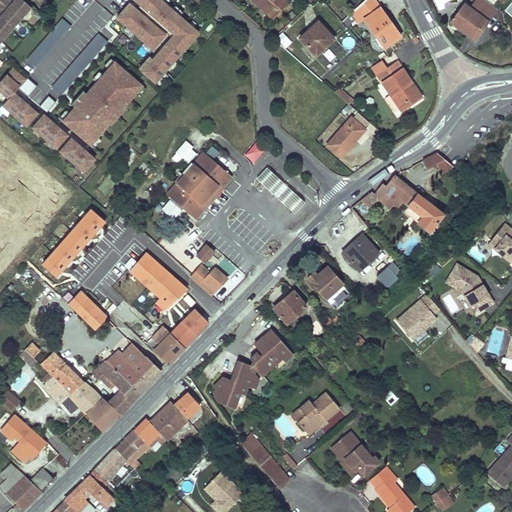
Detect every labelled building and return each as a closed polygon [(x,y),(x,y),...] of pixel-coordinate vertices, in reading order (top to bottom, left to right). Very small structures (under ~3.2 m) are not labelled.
[(0,42),(33,5),(26,0),(0,0),(0,7),(3,10),(0,13),(0,42)] [(150,51),(165,35),(129,0),(114,16),(150,51)] [(155,83),(200,31),(162,0),(131,0),(170,32),(138,69),(155,83)] [(281,5),(276,0),(254,0),(272,15),(281,5)] [(379,6),(375,0),(363,0),(357,6),(364,17),(379,6)] [(475,11),(483,1),(481,0),(473,0),(469,7),(475,11)] [(509,0),(502,0),(502,1),(500,0),(498,0),(495,5),(502,10),(509,0)] [(463,2),(450,21),(473,39),(495,10),(483,1),(475,11),(469,7),(463,2)] [(400,34),(379,6),(364,17),(384,45),(400,34)] [(26,61),(36,68),(70,25),(60,17),(26,61)] [(334,38),(318,20),(300,37),(315,54),(334,38)] [(61,94),(106,40),(97,32),(52,87),(61,94)] [(92,146),(143,83),(111,58),(60,121),(92,146)] [(411,81),(397,59),(377,73),(402,110),(418,99),(407,84),(411,81)] [(25,87),(30,80),(11,65),(0,79),(0,92),(7,97),(0,106),(26,126),(39,111),(15,92),(21,84),(25,87)] [(27,78),(19,87),(28,95),(36,85),(27,78)] [(422,97),(411,81),(407,84),(418,99),(422,97)] [(349,96),(339,86),(333,90),(345,101),(349,96)] [(47,111),(54,101),(47,96),(40,106),(47,111)] [(43,112),(30,126),(55,149),(68,135),(43,112)] [(357,112),(353,115),(363,124),(367,121),(357,112)] [(365,128),(351,116),(327,143),(341,155),(365,128)] [(71,135),(57,149),(82,173),(96,159),(71,135)] [(243,154),(253,163),(267,146),(257,138),(243,154)] [(173,156),(188,165),(198,149),(182,140),(173,156)] [(210,145),(206,151),(214,157),(219,150),(210,145)] [(232,175),(204,150),(176,181),(201,203),(218,183),(222,186),(232,175)] [(436,152),(422,158),(422,161),(426,168),(436,163),(442,173),(454,166),(436,152)] [(303,200),(267,164),(257,174),(293,210),(303,200)] [(372,192),(351,208),(363,223),(374,212),(369,206),(377,197),(389,207),(399,197),(423,217),(419,223),(429,231),(443,215),(394,176),(386,186),(382,184),(375,193),(372,192)] [(201,203),(176,181),(166,192),(195,217),(204,206),(200,203),(201,203)] [(222,186),(218,183),(201,203),(200,203),(204,206),(205,207),(205,206),(223,187),(222,186)] [(126,226),(113,215),(106,223),(135,247),(142,240),(126,226)] [(180,220),(175,217),(172,221),(176,225),(180,220)] [(449,222),(433,242),(436,244),(452,224),(449,222)] [(511,263),(511,240),(498,229),(486,245),(492,250),(488,255),(506,269),(511,263)] [(361,234),(355,240),(357,242),(345,253),(359,268),(378,252),(361,234)] [(355,240),(343,251),(345,253),(357,242),(355,240)] [(214,249),(206,242),(196,254),(204,261),(211,253),(218,259),(222,254),(215,248),(214,249)] [(492,250),(486,245),(482,249),(488,255),(492,250)] [(157,300),(148,309),(164,324),(162,327),(183,346),(209,319),(215,313),(197,295),(186,289),(145,252),(137,262),(132,258),(126,265),(131,269),(130,270),(160,297),(157,300)] [(43,254),(34,264),(54,282),(63,273),(43,254)] [(210,271),(202,264),(191,276),(211,294),(232,271),(220,260),(210,271)] [(478,275),(458,262),(446,279),(461,289),(473,312),(492,302),(488,294),(485,296),(477,281),(480,279),(478,275)] [(313,272),(307,277),(334,308),(350,293),(326,266),(316,274),(313,272)] [(387,266),(376,275),(387,287),(397,277),(387,266)] [(488,294),(480,279),(477,281),(485,296),(488,294)] [(71,281),(58,294),(67,303),(80,290),(71,281)] [(141,287),(128,301),(131,303),(144,290),(141,287)] [(80,290),(67,303),(69,304),(76,312),(89,299),(80,290)] [(293,291),(274,306),(287,323),(306,306),(293,291)] [(412,340),(437,318),(433,314),(439,309),(425,293),(394,320),(412,340)] [(451,314),(459,310),(450,294),(443,298),(451,314)] [(89,299),(76,312),(86,321),(98,308),(89,299)] [(124,306),(116,314),(120,318),(129,310),(127,308),(124,306)] [(98,308),(86,321),(95,329),(107,316),(98,308)] [(325,312),(322,315),(324,317),(322,319),(328,326),(333,322),(325,312)] [(318,322),(295,341),(323,373),(327,370),(304,342),(322,327),(318,322)] [(162,327),(147,344),(163,359),(167,363),(183,346),(162,327)] [(223,375),(211,387),(214,389),(213,394),(218,404),(232,409),(238,394),(242,395),(245,386),(254,389),(258,379),(256,376),(259,374),(261,376),(275,364),(273,362),(280,357),(283,361),(292,353),(272,329),(253,345),(262,355),(260,357),(256,352),(249,358),(252,361),(250,365),(237,360),(232,373),(233,374),(232,378),(223,375)] [(472,349),(481,341),(475,333),(467,343),(472,349)] [(111,351),(114,353),(118,357),(132,343),(125,336),(111,351)] [(358,337),(354,341),(359,346),(364,342),(358,337)] [(40,351),(32,343),(26,349),(34,357),(40,351)] [(106,361),(140,390),(160,370),(132,343),(118,357),(114,353),(106,361)] [(20,355),(35,368),(40,363),(34,357),(26,349),(23,352),(21,354),(20,355)] [(47,370),(48,371),(60,360),(54,354),(42,365),(47,370)] [(60,360),(48,371),(53,376),(69,394),(83,383),(60,360)] [(97,380),(99,378),(103,374),(120,390),(116,394),(108,402),(119,412),(127,405),(140,390),(106,361),(92,374),(97,380)] [(40,380),(44,384),(53,376),(48,371),(47,370),(44,372),(46,375),(40,380)] [(99,378),(116,394),(120,390),(103,374),(99,378)] [(53,376),(44,384),(43,385),(60,402),(69,394),(53,376)] [(83,383),(69,394),(79,404),(86,413),(101,400),(83,383)] [(7,390),(0,397),(0,399),(13,411),(21,402),(7,390)] [(389,404),(397,399),(391,391),(384,396),(389,404)] [(308,401),(299,410),(304,416),(296,423),(304,432),(322,417),(326,421),(339,410),(326,394),(312,405),(308,401)] [(101,400),(86,413),(102,430),(119,412),(108,402),(103,398),(101,400)] [(500,426),(502,423),(500,422),(507,414),(487,398),(480,406),(485,410),(462,439),(479,453),(500,426)] [(171,400),(151,421),(152,422),(161,431),(167,437),(188,418),(183,413),(171,400)] [(86,413),(79,404),(74,408),(82,417),(86,413)] [(299,410),(291,416),(296,423),(304,416),(299,410)] [(144,420),(135,429),(126,437),(115,447),(122,456),(123,456),(125,459),(141,442),(145,439),(148,443),(161,431),(152,422),(151,421),(147,417),(144,420)] [(322,417),(304,432),(307,436),(326,421),(322,417)] [(46,440),(32,427),(24,436),(22,435),(19,438),(21,440),(12,450),(23,461),(28,456),(31,458),(46,440)] [(132,452),(125,459),(130,464),(136,458),(150,444),(155,449),(167,437),(161,431),(148,443),(145,439),(141,442),(137,447),(132,452)] [(504,488),(511,478),(511,432),(505,441),(509,444),(485,471),(504,488)] [(250,433),(239,443),(278,489),(289,479),(250,433)] [(350,433),(331,448),(342,462),(345,460),(355,473),(357,471),(363,477),(379,463),(374,456),(371,458),(350,433)] [(99,464),(94,469),(106,481),(125,459),(123,456),(122,456),(115,447),(113,450),(99,464)] [(282,456),(293,469),(297,465),(287,452),(282,456)] [(141,462),(136,458),(130,464),(133,467),(134,468),(141,462)] [(342,462),(340,463),(351,476),(355,473),(345,460),(342,462)] [(10,464),(2,473),(6,477),(16,468),(10,464)] [(386,467),(377,474),(383,481),(375,488),(373,489),(378,495),(381,493),(392,506),(390,508),(387,511),(408,511),(414,508),(389,477),(391,475),(386,467)] [(18,469),(0,486),(23,509),(41,491),(27,478),(18,469)] [(64,499),(65,500),(76,511),(87,500),(83,496),(89,490),(104,505),(113,495),(102,484),(106,481),(94,469),(73,491),(64,499)] [(225,511),(243,494),(220,471),(203,488),(215,500),(220,505),(216,509),(219,511),(225,511)] [(30,475),(27,478),(41,491),(51,481),(44,474),(37,481),(30,475)] [(377,474),(369,481),(375,488),(383,481),(377,474)] [(439,492),(444,498),(448,495),(443,489),(439,492)] [(432,497),(436,503),(444,498),(439,492),(432,497)] [(381,493),(378,495),(390,508),(392,506),(381,493)] [(65,500),(57,509),(59,511),(77,511),(76,511),(65,500)] [(220,505),(215,500),(212,504),(216,509),(220,505)]
